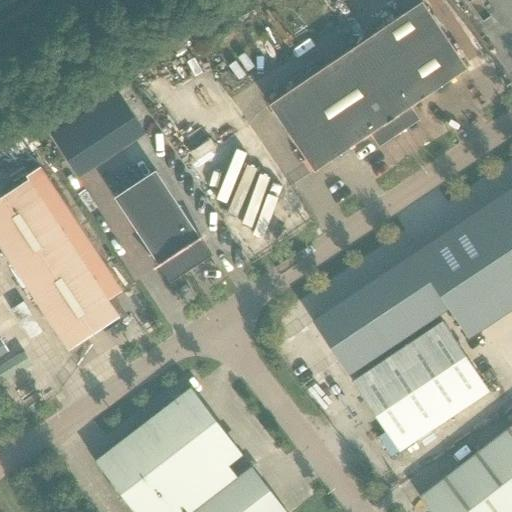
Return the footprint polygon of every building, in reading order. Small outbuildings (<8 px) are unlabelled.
[(423,3),(347,54),(271,106),(316,173),(350,149),(352,151),(356,148),(355,146),(371,135),(380,148),(421,120),(413,107),(468,70),(423,3)] [(209,149),(215,158),(235,145),(229,135),(209,149)] [(0,197),(0,245),(69,351),(102,329),(104,331),(122,319),(108,297),(111,295),(110,295),(107,297),(98,283),(111,274),(42,170),(0,197)] [(213,257),(157,171),(115,199),(171,284),(213,257)] [(470,339),(511,311),(511,189),(314,322),(350,376),(450,309),(470,339)] [(237,221),(252,209),(242,196),(226,207),(237,221)] [(399,237),(418,221),(411,214),(393,230),(399,237)] [(0,323),(9,316),(0,304),(0,323)] [(444,322),(354,382),(401,452),(491,392),(444,322)] [(2,326),(0,327),(0,353),(15,344),(2,326)] [(134,511),(286,511),(253,468),(239,479),(229,466),(243,455),(192,388),(96,462),(134,511)] [(431,511),(511,511),(511,428),(421,498),(431,511)] [(53,511),(63,511),(67,510),(58,497),(48,503),(53,511)]
